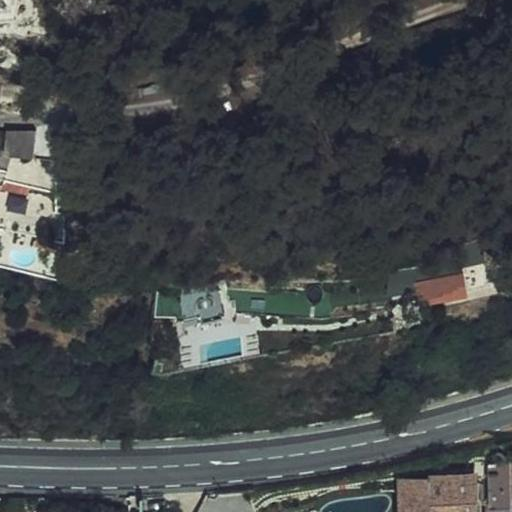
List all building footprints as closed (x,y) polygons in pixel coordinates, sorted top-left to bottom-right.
[(0,136),(0,149),(30,152),(34,123),(24,124),(2,126),(0,136)] [(30,152),(60,155),(63,125),(34,123),(30,152)] [(0,175),(0,186),(24,190),(26,179),(0,175)] [(33,243),(52,247),(50,236),(35,233),(33,243)] [(61,237),(50,236),(52,247),(61,248),(61,237)] [(424,281),(430,301),(464,292),(461,278),(438,284),(435,277),(424,281)] [(179,313),(181,322),(198,319),(199,323),(224,317),(216,283),(208,285),(197,284),(196,283),(194,281),(193,281),(190,281),(189,282),(188,284),(187,284),(180,288),(178,287),(177,306),(178,306),(179,313)] [(269,304),(254,304),(253,319),(269,319),(269,304)] [(511,511),(511,460),(508,461),(491,461),(495,503),(486,503),(486,511),(511,511)] [(432,475),(406,475),(405,511),(476,511),(477,476),(432,475)]
